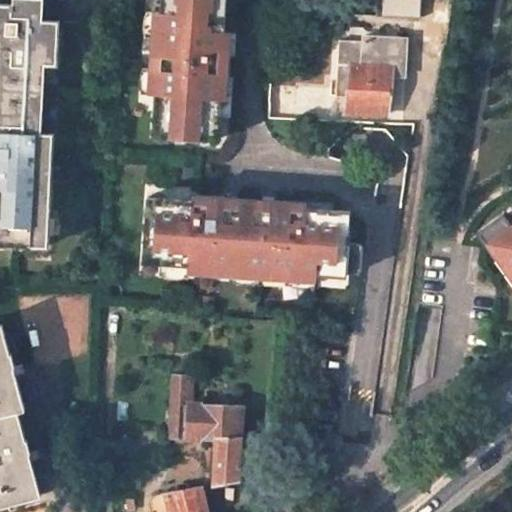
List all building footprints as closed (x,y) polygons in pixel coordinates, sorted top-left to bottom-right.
[(9,0),(10,1),(0,0),(0,239),(44,242),(49,129),(38,129),(42,59),(53,60),(55,17),(39,16),(39,0),(9,0)] [(225,0),(160,0),(159,29),(153,29),(150,96),(156,96),(154,139),(219,142),(221,99),(227,100),(230,32),(224,32),(225,0)] [(447,18),(431,16),(429,39),(444,40),(447,18)] [(401,74),(404,39),(364,35),(363,39),(341,37),(339,62),(349,62),(346,111),(385,114),(388,73),(401,74)] [(294,118),(295,85),(268,83),(266,117),(294,118)] [(194,199),(148,195),(143,260),(188,263),(188,269),(230,273),(231,267),(259,270),(258,276),(315,280),(316,274),(346,277),(352,212),(307,208),(308,202),(276,200),(275,206),(226,201),(227,196),(195,193),(194,199)] [(504,213),(480,230),(498,255),(506,250),(511,258),(511,223),(511,224),(504,213)] [(2,324),(0,324),(0,504),(40,495),(18,410),(25,408),(2,324)] [(191,376),(169,375),(165,437),(216,439),(214,484),(238,480),(243,405),(190,404),(191,376)] [(206,511),(201,486),(152,495),(148,502),(150,511),(206,511)] [(121,501),(124,510),(131,509),(129,500),(121,501)]
